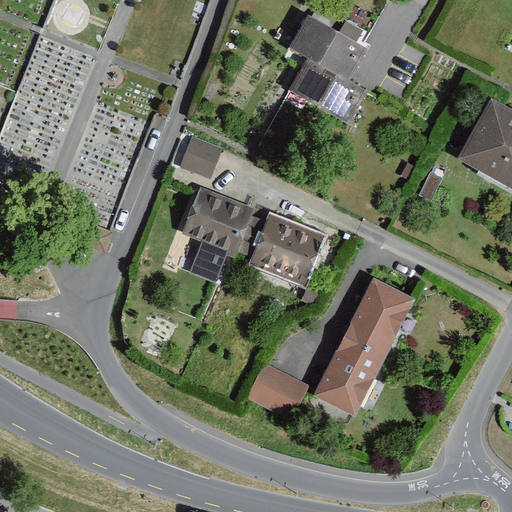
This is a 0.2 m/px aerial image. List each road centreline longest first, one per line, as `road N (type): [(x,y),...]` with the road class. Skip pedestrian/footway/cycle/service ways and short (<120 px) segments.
road 1 (residential): [(110,277),(95,330),(110,376),(167,426),(286,477),(346,491),(399,495),(470,473)]
road 2 (secondary): [(321,511),(236,498),(118,460),(0,394)]
road 3 (residential): [(217,0),(110,277)]
road 4 (residential): [(470,473),(464,434),(511,341)]
road 5 (residential): [(110,277),(0,216)]
